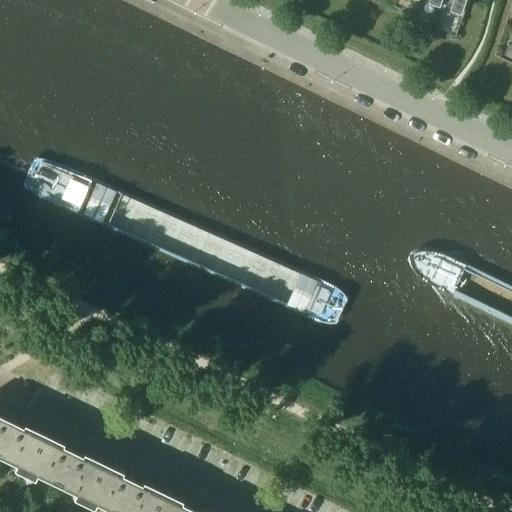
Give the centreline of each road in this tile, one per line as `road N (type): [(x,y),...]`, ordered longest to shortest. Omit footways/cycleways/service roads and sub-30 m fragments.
road 1 (residential): [(511,152),(202,1)]
road 2 (residential): [(265,511),(0,381)]
